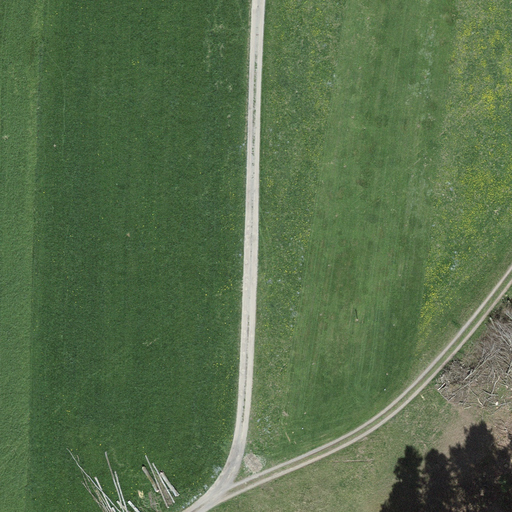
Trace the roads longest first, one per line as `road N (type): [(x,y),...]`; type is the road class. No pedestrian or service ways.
road 1 (track): [(258,0),(241,434),(209,502)]
road 2 (track): [(193,511),(375,423),(511,274)]
